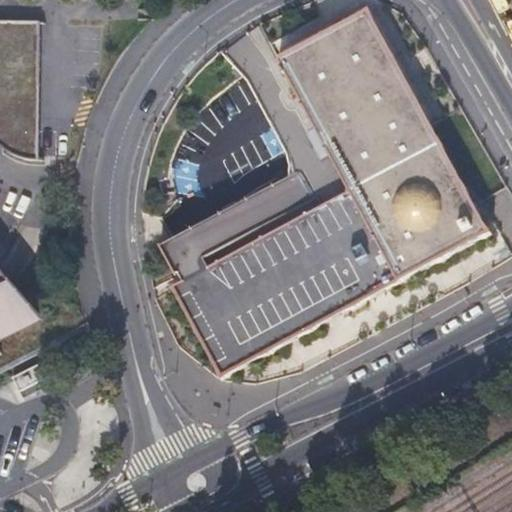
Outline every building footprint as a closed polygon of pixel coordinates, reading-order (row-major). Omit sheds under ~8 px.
[(186,279),(232,370),(485,240),(480,230),(495,223),(385,8),(295,54),(288,41),(264,53),(281,87),(305,74),(364,188),(209,268),(195,275),(186,279)] [(20,158),(41,160),(41,22),(0,21),(0,142),(5,147),(13,154),(20,158)] [(181,237),(167,245),(183,276),(197,269),(181,237)] [(0,322),(34,306),(3,271),(0,264),(0,322)] [(197,269),(183,276),(195,275),(209,268),(197,269)] [(14,377),(20,391),(44,380),(38,366),(14,377)]
